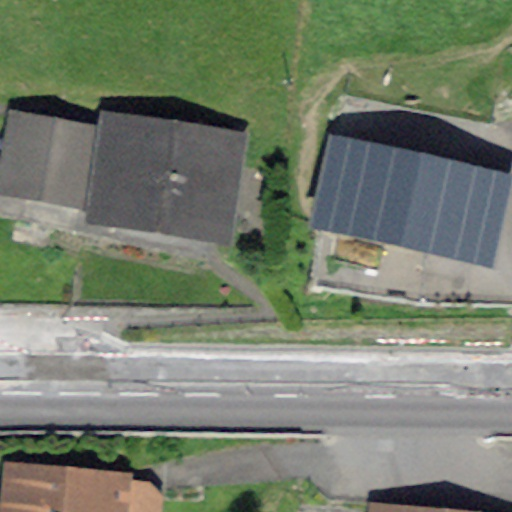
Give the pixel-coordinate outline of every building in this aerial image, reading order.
[(21,119),(7,188),(77,202),(91,133),(21,119)] [(216,225),(228,148),(116,131),(115,138),(91,133),(77,202),(216,225)] [(410,225),(422,174),(342,154),(328,213),(412,233),(414,226),(410,225)] [(425,174),(413,234),(481,247),(492,187),(425,174)] [(149,511),(152,493),(17,480),(15,502),(14,511),(149,511)] [(0,499),(0,511),(14,511),(15,502),(0,499)]
